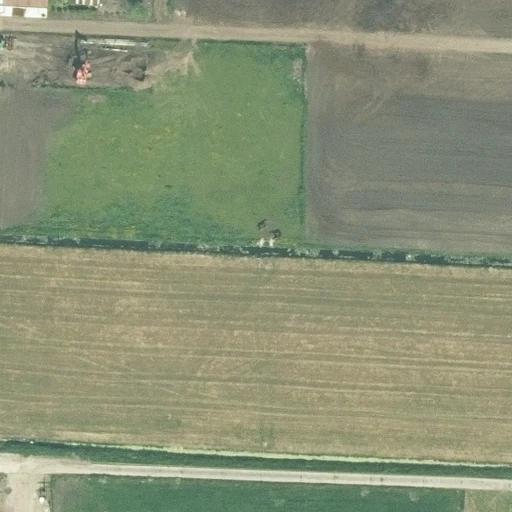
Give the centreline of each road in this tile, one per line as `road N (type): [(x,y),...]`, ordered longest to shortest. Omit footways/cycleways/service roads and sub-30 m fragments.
road 1 (track): [(0,23),(511,46)]
road 2 (track): [(50,463),(511,485)]
